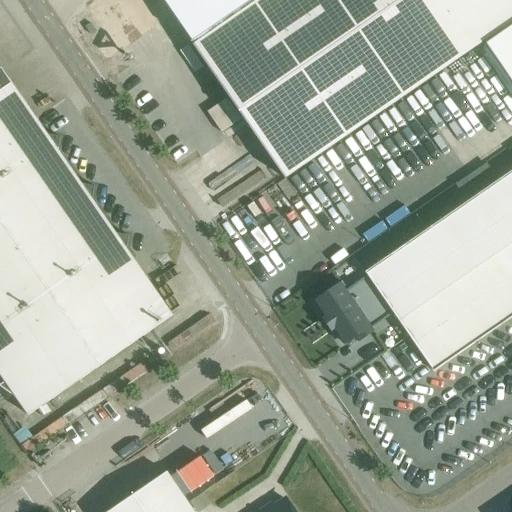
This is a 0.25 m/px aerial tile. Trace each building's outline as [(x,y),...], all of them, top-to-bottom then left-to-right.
[(511,0),(163,0),(285,179),(482,43),(511,86),(511,0)] [(0,74),(0,374),(31,419),(175,320),(129,253),(131,240),(118,237),(95,204),(97,190),(83,187),(60,154),(63,140),(49,138),(3,72),(0,74)] [(256,194),(270,184),(260,171),(246,181),(256,194)] [(434,371),(511,317),(511,171),(366,272),(368,276),(387,303),(434,371)] [(387,303),(368,276),(346,290),(342,284),(316,302),(325,316),(324,317),(333,331),(335,329),(344,343),(355,336),(358,341),(374,330),(365,318),(387,303)] [(194,511),(167,472),(108,511),(194,511)] [(293,511),(285,499),(274,507),(269,506),(260,511),(293,511)]
